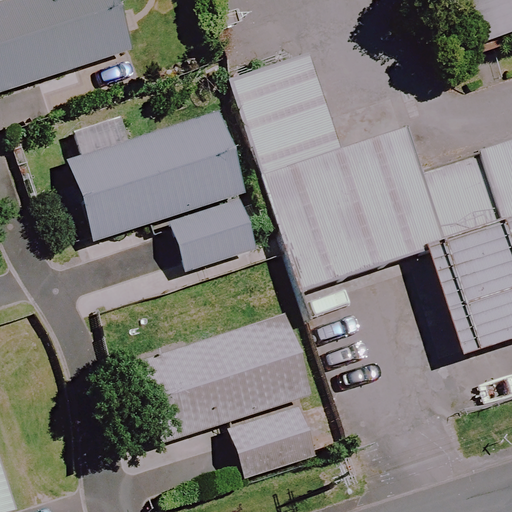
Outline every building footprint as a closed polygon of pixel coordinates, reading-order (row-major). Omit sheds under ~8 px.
[(0,97),(124,57),(105,0),(25,0),(0,8),(0,97)] [(511,0),(441,0),(463,59),(511,41),(511,0)] [(511,230),(511,229),(511,147),(472,160),(475,170),(418,189),(406,154),(389,101),(320,123),(301,61),(223,86),(274,248),(290,299),(396,266),(402,264),(416,259),(451,366),(511,346),(511,230)] [(254,256),(212,123),(120,152),(112,124),(65,139),(75,168),(62,171),(86,249),(160,225),(178,280),(254,256)] [(302,403),(278,323),(127,369),(152,451),(219,431),(236,487),(309,465),(292,406),(302,403)]
